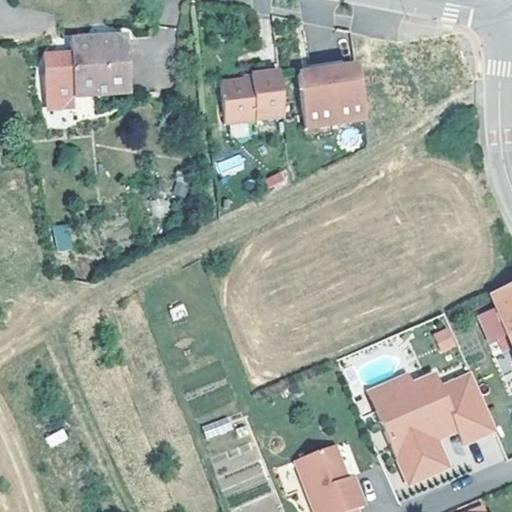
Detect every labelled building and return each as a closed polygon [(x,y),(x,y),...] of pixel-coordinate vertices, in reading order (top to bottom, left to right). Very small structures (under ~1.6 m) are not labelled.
[(394,41),(365,38),(370,79),(404,69),(422,108),(473,80),(457,45),(451,32),(394,41)] [(50,101),(60,101),(59,97),(121,92),(116,37),(96,39),(96,43),(84,44),(84,40),(62,42),(63,56),(40,58),(36,73),(35,84),(37,95),(41,105),(51,104),(50,101)] [(302,78),(336,72),(334,65),(301,71),(302,78)] [(336,72),(302,78),(290,81),(300,135),(359,124),(349,70),(336,72)] [(218,125),(277,116),(271,71),(242,75),(243,79),(212,83),(218,125)] [(76,114),(93,113),(93,97),(75,97),(76,114)] [(216,164),(221,176),(245,167),(240,154),(216,164)] [(52,252),(65,249),(61,230),(47,234),(52,252)] [(511,355),(511,281),(486,293),(493,310),(475,317),(485,343),(493,340),(500,355),(510,351),(511,355)] [(449,326),(433,333),(441,353),(457,346),(449,326)] [(375,414),(408,488),(447,470),(435,443),(433,439),(454,430),(455,433),(462,447),(493,433),(468,376),(438,390),(431,377),(410,387),(414,396),(375,414)] [(366,395),(375,414),(414,396),(410,387),(406,378),(366,395)] [(226,416),(202,426),(207,439),(232,429),(226,416)] [(433,439),(435,443),(455,433),(454,430),(433,439)] [(331,448),(291,463),(309,511),(356,511),(361,510),(349,478),(343,480),(337,463),(331,448)] [(337,463),(343,480),(349,478),(350,477),(343,461),(337,463)]
